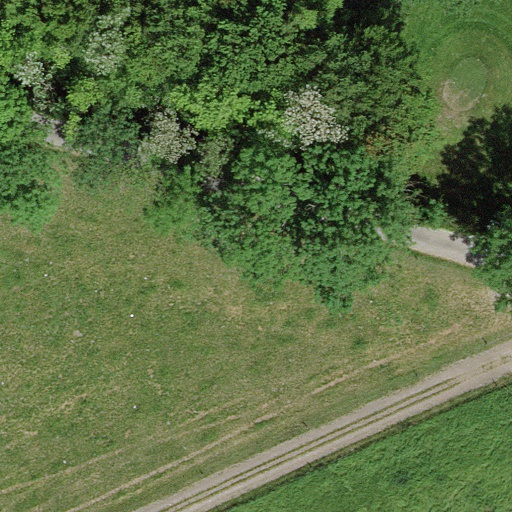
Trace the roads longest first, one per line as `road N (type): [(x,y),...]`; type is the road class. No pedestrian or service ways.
road 1 (track): [(0,114),(511,261)]
road 2 (track): [(511,356),(169,511)]
